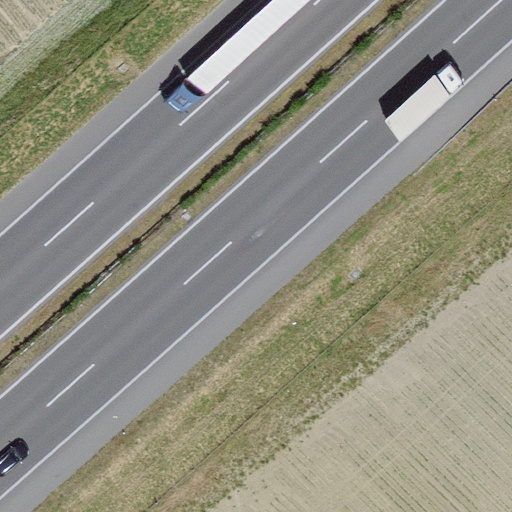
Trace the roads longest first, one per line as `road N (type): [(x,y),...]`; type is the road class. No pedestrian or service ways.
road 1 (motorway): [(0,449),(503,0)]
road 2 (motorway): [(320,0),(0,286)]
